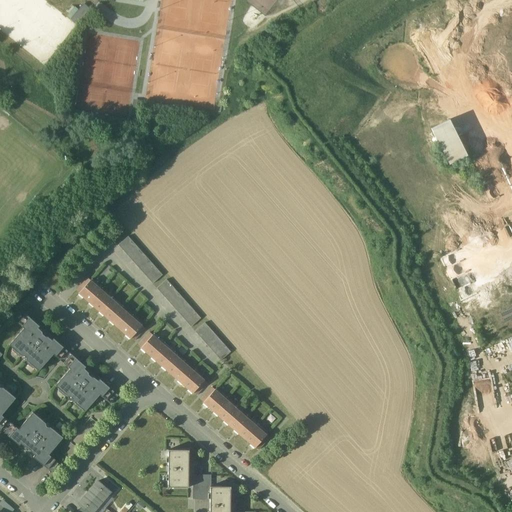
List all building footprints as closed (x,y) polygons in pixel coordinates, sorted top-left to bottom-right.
[(74,7),(66,16),(76,25),(89,9),(83,4),(78,10),(74,7)] [(466,156),(448,120),(430,129),(448,165),(466,156)] [(127,236),(117,245),(122,250),(132,241),(127,236)] [(132,241),(122,250),(126,255),(136,246),(132,241)] [(136,246),(126,255),(130,260),(140,251),(136,246)] [(140,251),(130,260),(135,265),(145,256),(140,251)] [(145,256),(135,265),(139,270),(149,261),(145,256)] [(149,261),(139,270),(143,274),(153,265),(149,261)] [(153,265),(143,274),(148,279),(158,270),(153,265)] [(158,270),(148,279),(152,284),(162,275),(158,270)] [(86,278),(75,290),(79,293),(89,281),(86,278)] [(79,293),(78,294),(88,303),(102,288),(91,279),(89,281),(79,293)] [(166,280),(156,288),(160,293),(170,285),(166,280)] [(170,285),(160,293),(164,298),(174,289),(170,285)] [(112,297),(102,288),(88,303),(99,312),(112,297)] [(174,289),(164,298),(169,303),(179,294),(174,289)] [(179,294),(169,303),(173,308),(183,299),(179,294)] [(122,306),(112,297),(99,312),(109,321),(122,306)] [(183,299),(173,308),(177,313),(187,304),(183,299)] [(187,304),(177,313),(182,318),(191,309),(187,304)] [(133,315),(122,306),(109,321),(119,330),(133,315)] [(191,309),(182,318),(186,322),(196,314),(191,309)] [(8,345),(21,356),(24,356),(25,358),(25,360),(38,371),(53,355),(59,360),(67,351),(53,338),(51,340),(47,337),(45,337),(42,335),(42,332),(37,328),(39,327),(20,310),(12,319),(23,329),(8,345)] [(196,314),(186,322),(190,327),(200,319),(196,314)] [(143,324),(133,315),(119,330),(129,339),(130,338),(141,326),(143,324)] [(204,323),(194,332),(199,336),(208,328),(204,323)] [(141,326),(130,338),(134,342),(145,329),(141,326)] [(208,328),(199,336),(203,341),(213,333),(208,328)] [(149,333),(138,345),(140,347),(152,335),(149,333)] [(140,347),(139,348),(150,357),(164,342),(153,333),(152,335),(140,347)] [(213,333),(203,341),(207,346),(217,338),(213,333)] [(217,338),(207,346),(212,351),(221,342),(217,338)] [(174,351),(164,342),(150,357),(161,366),(174,351)] [(221,342),(212,351),(216,356),(226,347),(221,342)] [(226,347),(216,356),(220,361),(230,352),(226,347)] [(61,362),(69,353),(67,351),(59,360),(61,362)] [(184,360),(174,351),(161,366),(171,375),(184,360)] [(61,362),(63,363),(71,355),(69,353),(61,362)] [(71,355),(63,363),(69,369),(54,386),(67,397),(70,397),(71,398),(72,400),(84,412),(99,395),(109,405),(117,396),(99,379),(97,381),(93,377),(90,377),(88,375),(87,373),(83,369),(85,367),(71,355)] [(194,369),(184,360),(171,375),(181,384),(194,369)] [(205,379),(194,369),(181,384),(192,394),(192,393),(204,380),(205,379)] [(207,383),(204,380),(192,393),(196,396),(207,383)] [(0,429),(7,421),(1,415),(15,398),(11,395),(12,393),(7,389),(6,391),(2,387),(0,387),(0,429)] [(203,402),(213,390),(211,387),(200,399),(203,402)] [(213,412),(226,397),(215,388),(213,390),(203,402),(202,403),(213,412)] [(223,421),(236,406),(226,397),(213,412),(223,421)] [(233,430),(246,415),(236,406),(223,421),(233,430)] [(18,429),(11,424),(3,433),(18,446),(20,444),(24,447),(26,447),(29,449),(29,452),(34,455),(32,457),(51,473),(59,464),(48,455),(62,438),(58,434),(59,433),(54,429),(53,430),(50,427),(47,427),(45,426),(45,423),(42,421),(43,419),(38,415),(37,416),(32,412),(18,429)] [(233,430),(243,439),(257,424),(246,415),(233,430)] [(7,421),(0,429),(0,430),(2,432),(9,422),(7,421)] [(11,424),(9,422),(2,432),(3,433),(11,424)] [(243,439),(254,448),(255,448),(266,435),(267,433),(257,424),(243,439)] [(266,435),(255,448),(258,450),(269,437),(266,435)] [(192,477),(193,475),(193,467),(187,467),(187,451),(167,451),(167,487),(187,487),(187,477),(192,477)] [(86,492),(105,508),(113,499),(110,497),(116,490),(105,480),(101,484),(96,480),(86,492)] [(234,511),(235,511),(235,503),(229,503),(229,487),(209,487),(209,500),(208,511),(234,511)] [(78,511),(79,511),(101,511),(105,508),(86,492),(76,504),(81,508),(78,511)] [(134,506),(140,510),(144,505),(139,501),(134,506)] [(128,502),(119,511),(126,511),(132,505),(128,502)]
